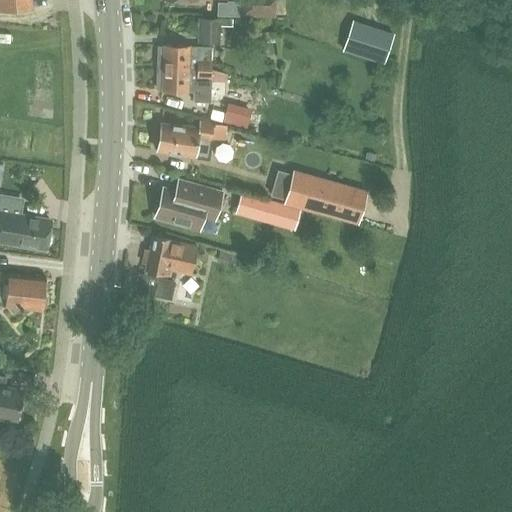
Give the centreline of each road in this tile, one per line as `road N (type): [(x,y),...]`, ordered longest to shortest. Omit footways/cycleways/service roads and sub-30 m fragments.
road 1 (secondary): [(82,511),(107,173),(104,0)]
road 2 (unknown): [(407,0),(395,87),(391,236)]
